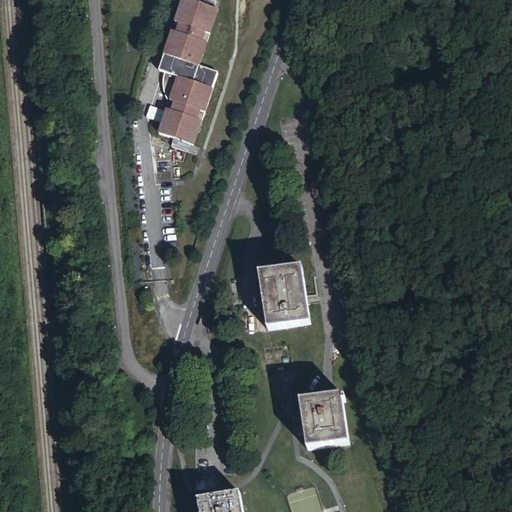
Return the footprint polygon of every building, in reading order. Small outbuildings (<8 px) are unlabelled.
[(190,143),(194,145),(219,71),(202,65),(210,42),(205,41),(208,32),(213,33),(221,9),(217,8),(220,0),(202,0),(202,2),(195,0),(186,0),(179,21),(183,23),(180,32),(176,30),(167,54),(174,57),(169,72),(167,75),(166,78),(165,84),(165,88),(166,92),(167,94),(167,97),(168,99),(165,108),(168,109),(159,133),(174,138),(172,145),(187,151),(190,143)] [(167,54),(162,70),(169,72),(174,57),(167,54)] [(279,264),(259,266),(265,324),(309,319),(306,290),(303,261),(279,264)] [(220,308),(212,306),(209,316),(217,318),(220,308)] [(321,391),(301,395),(310,445),(352,438),(344,395),(347,395),(347,390),(343,390),(343,387),(321,391)] [(221,494),(200,498),(202,511),(245,511),(242,489),(221,494)]
